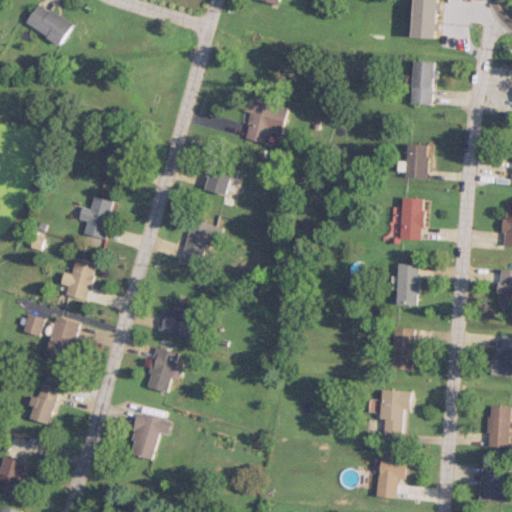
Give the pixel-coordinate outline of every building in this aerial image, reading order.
[(439,0),(416,0),(416,35),(439,36),(439,0)] [(29,22),(64,44),(76,24),(42,1),(29,22)] [(434,102),(435,60),(415,59),(414,102),(434,102)] [(283,133),(288,106),(252,99),(245,137),(266,141),(268,131),(283,133)] [(106,170),(128,175),(138,135),(116,130),(106,170)] [(429,176),(429,143),(408,143),(408,176),(429,176)] [(228,193),(233,166),(210,161),(205,188),(228,193)] [(92,208),(83,206),(81,218),(88,219),(85,233),(105,237),(114,199),(95,195),(92,208)] [(425,197),(404,197),(404,239),(425,239),(425,197)] [(202,263),(206,243),(218,246),(222,226),(191,219),(183,259),(202,263)] [(97,262),(76,258),(67,295),(88,300),(97,262)] [(421,263),(400,263),(399,303),(420,304),(421,263)] [(511,306),(511,268),(499,269),(499,307),(511,306)] [(164,310),(159,330),(188,337),(196,306),(176,301),(173,312),(164,310)] [(82,322),(57,316),(48,354),(72,360),(82,322)] [(417,327),(396,327),(396,370),(417,370),(417,327)] [(511,375),(511,334),(501,333),(499,352),(494,351),(492,373),(511,375)] [(180,351),(157,346),(147,386),(170,392),(180,351)] [(50,423),(61,388),(43,382),(32,418),(50,423)] [(414,391),(384,389),(382,432),(406,433),(407,409),(414,409),(414,391)] [(511,448),(511,405),(490,405),(490,448),(511,448)] [(172,418),(137,413),(131,455),(154,458),(158,432),(170,433),(172,418)] [(0,488),(21,493),(28,460),(7,456),(0,484),(0,488)] [(399,497),(400,477),(408,477),(409,456),(381,456),(380,496),(399,497)] [(511,470),(483,469),(482,498),(511,500),(511,470)]
